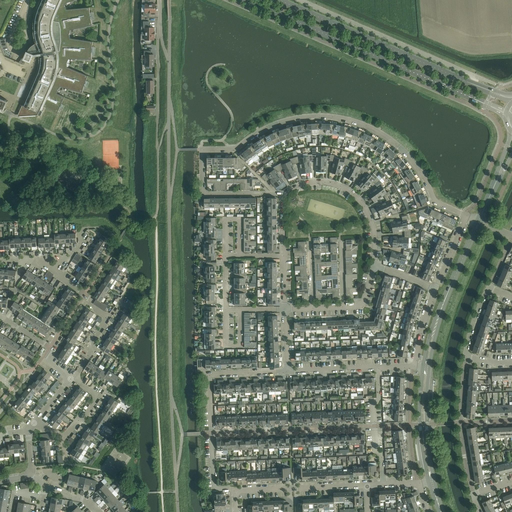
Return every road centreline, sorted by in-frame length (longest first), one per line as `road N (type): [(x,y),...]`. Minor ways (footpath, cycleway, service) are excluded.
road 1 (residential): [(283,195),(202,195),(202,149),(233,149),(292,118),(338,115),(389,138),(411,159),(435,204),(466,215)]
road 2 (tertiary): [(246,0),(477,100)]
road 3 (tertiary): [(483,88),(279,0)]
road 4 (residential): [(157,153),(159,0)]
road 5 (residential): [(376,264),(372,226),(356,195),(314,180),(283,195)]
road 6 (residential): [(213,432),(210,374),(285,370)]
road 7 (residential): [(235,488),(368,486)]
road 8 (residential): [(384,484),(373,405),(379,367)]
